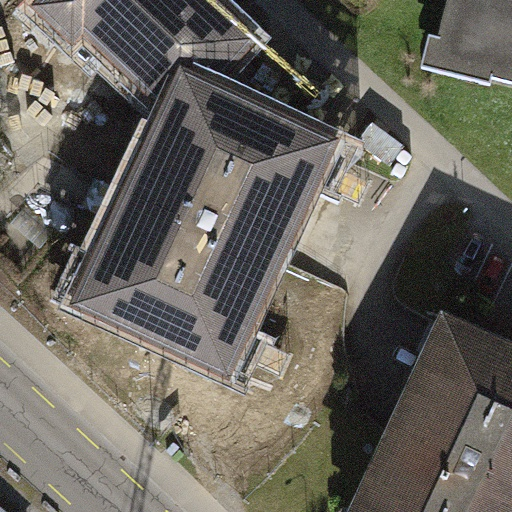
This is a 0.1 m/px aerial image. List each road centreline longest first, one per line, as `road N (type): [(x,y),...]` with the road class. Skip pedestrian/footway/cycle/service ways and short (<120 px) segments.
road 1 (residential): [(511,215),(281,0)]
road 2 (residential): [(0,397),(124,511)]
